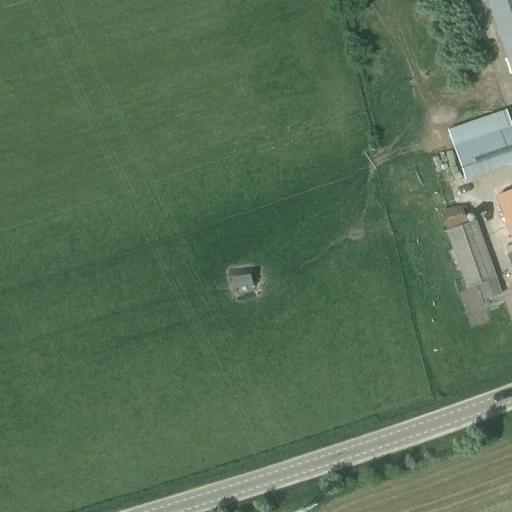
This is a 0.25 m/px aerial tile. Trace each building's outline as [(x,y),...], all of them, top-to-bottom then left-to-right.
[(511,107),(511,69),(500,70),(503,108),(511,107)] [(511,163),(511,150),(498,109),(422,134),(440,187),(511,163)] [(393,189),(428,177),(422,160),(387,172),(393,189)] [(511,192),(495,198),(511,245),(511,254),(509,255),(511,264),(511,192)] [(474,221),(444,232),(464,290),(494,279),(474,221)] [(249,278),(226,286),(232,302),(255,295),(249,278)] [(497,282),(478,289),(482,303),(501,297),(497,282)]
